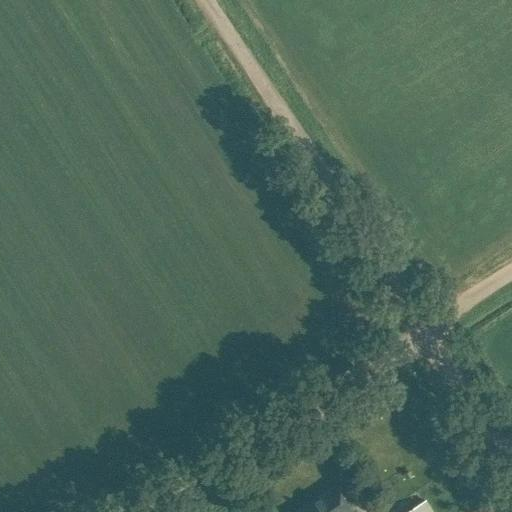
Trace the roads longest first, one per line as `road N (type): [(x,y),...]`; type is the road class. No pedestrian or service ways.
road 1 (track): [(415,334),(198,0)]
road 2 (track): [(134,511),(415,334)]
road 3 (track): [(511,480),(415,334)]
